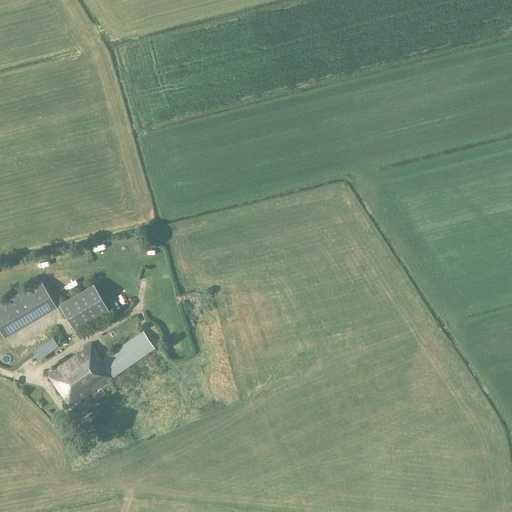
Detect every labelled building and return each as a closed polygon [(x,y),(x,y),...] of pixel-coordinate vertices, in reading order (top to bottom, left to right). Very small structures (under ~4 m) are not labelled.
[(138,287),(148,289),(151,278),(141,275),(138,287)] [(40,280),(0,304),(0,331),(4,338),(56,307),(40,280)] [(59,305),(75,333),(110,312),(93,285),(59,305)] [(124,299),(128,288),(119,285),(115,296),(124,299)] [(142,332),(103,359),(104,360),(60,390),(70,405),(80,398),(81,399),(154,350),(142,332)] [(53,337),(33,351),(39,361),(59,347),(53,337)] [(49,373),(60,390),(104,360),(103,359),(93,343),(49,373)] [(169,352),(178,352),(178,343),(169,344),(169,352)]
